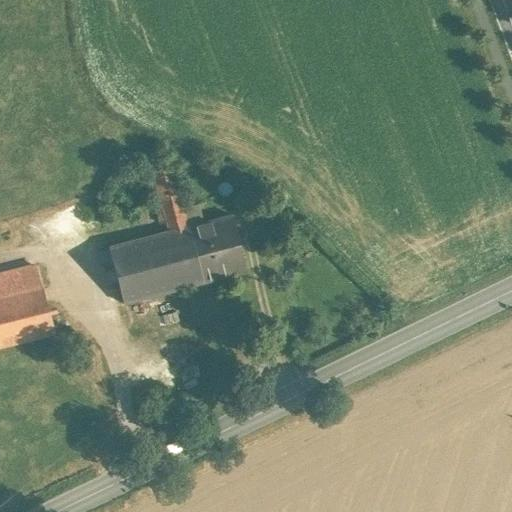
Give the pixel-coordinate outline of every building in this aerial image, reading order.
[(95,177),(96,168),(95,159),(91,151),(84,144),(76,140),(67,139),(58,141),(50,146),(44,153),(40,162),(40,171),(43,180),(48,187),(56,193),(65,195),(74,195),(83,191),(90,185),(95,177)] [(166,221),(169,232),(188,227),(183,209),(171,163),(146,169),(160,223),(166,221)] [(140,175),(131,170),(122,169),(113,173),(106,180),(103,189),(104,199),(109,207),(118,212),(127,213),(136,209),(143,202),(146,193),(145,184),(140,175)] [(49,244),(105,229),(97,198),(41,212),(47,235),(49,244)] [(183,209),(188,227),(204,223),(199,204),(183,209)] [(47,235),(41,212),(16,219),(22,242),(47,235)] [(169,232),(110,247),(124,301),(247,270),(233,215),(204,223),(188,227),(169,232)] [(0,344),(54,331),(37,266),(20,270),(25,289),(0,295),(0,344)] [(176,324),(162,328),(164,336),(178,332),(176,324)]
